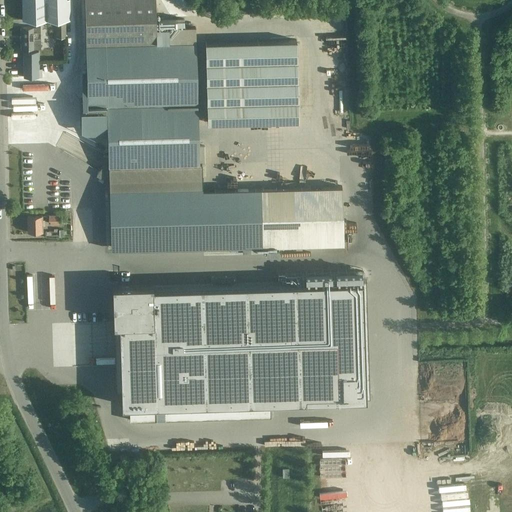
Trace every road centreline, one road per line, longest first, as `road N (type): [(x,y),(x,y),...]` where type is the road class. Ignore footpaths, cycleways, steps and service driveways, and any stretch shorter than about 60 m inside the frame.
road 1 (unknown): [(175,0),(224,20),(293,23),(307,41),(318,85),(318,150),(223,151)]
road 2 (tertiary): [(75,511),(8,359),(0,209)]
